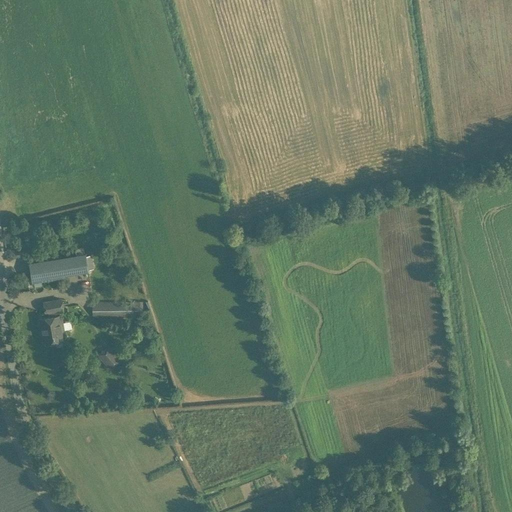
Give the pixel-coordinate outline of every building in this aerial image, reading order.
[(87,254),(86,251),(39,259),(40,260),(30,262),(32,281),(65,276),(65,272),(89,269),(87,254)] [(63,343),(62,339),(63,339),(60,323),(63,323),(61,314),(60,314),(59,309),(64,309),(62,298),(44,301),(46,312),(49,311),(49,316),(39,318),(40,326),(43,326),(46,342),(55,340),(56,344),(57,345),(59,346),(61,346),(62,344),(63,343)] [(140,300),(93,301),(94,317),(140,316),(140,300)] [(148,322),(154,320),(150,307),(143,309),(148,322)] [(98,354),(110,368),(122,357),(110,344),(98,354)]
